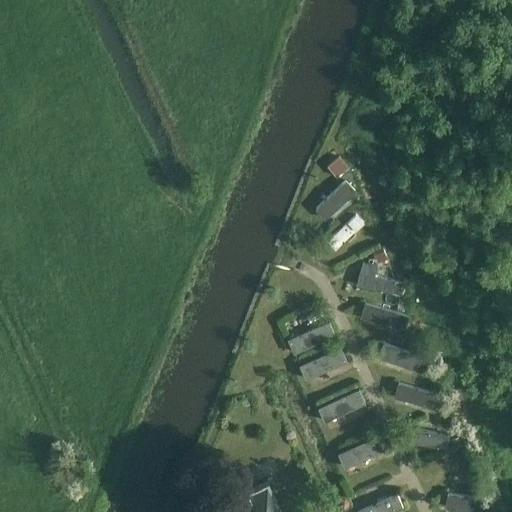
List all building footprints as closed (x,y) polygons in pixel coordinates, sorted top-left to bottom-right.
[(338,157),(326,168),(335,178),(348,167),(338,157)] [(330,189),(345,207),(363,193),(348,174),(330,189)] [(354,213),(325,242),(334,251),(363,222),(355,213),(354,213)] [(382,246),(371,251),(377,264),(387,259),(382,246)] [(362,261),(356,285),(397,295),(400,282),(374,276),(376,265),(362,261)] [(364,302),(359,317),(403,330),(408,315),(364,302)] [(328,321),(287,339),(293,354),(294,354),(334,336),(328,321)] [(382,342),(378,358),(419,370),(424,354),(382,342)] [(338,347),(298,365),(304,378),(345,360),(338,347)] [(397,383),(393,397),(436,409),(440,394),(397,383)] [(358,389),(317,407),(323,421),(323,422),(364,403),(358,389)] [(412,429),(410,442),(446,448),(448,436),(412,429)] [(377,435),(336,453),(343,468),(383,450),(377,435)] [(461,443),(458,436),(450,439),(454,446),(461,443)] [(282,511),(268,480),(219,502),(223,511),(282,511)] [(447,492),(444,507),(470,511),(482,511),(485,499),(447,492)] [(396,494),(356,511),(391,511),(402,507),(396,494)]
